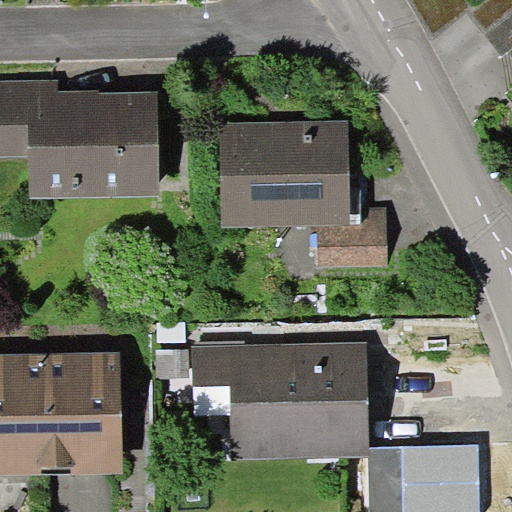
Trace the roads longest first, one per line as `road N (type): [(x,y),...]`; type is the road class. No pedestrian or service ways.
road 1 (residential): [(0,38),(261,32),(371,14)]
road 2 (unclassified): [(511,266),(371,14)]
